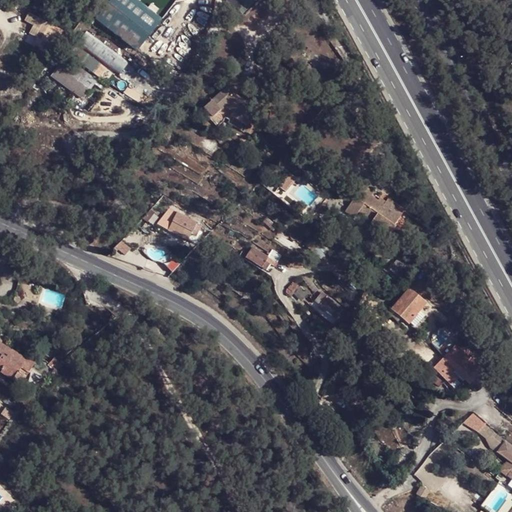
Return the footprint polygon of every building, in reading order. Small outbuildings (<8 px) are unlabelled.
[(94,0),(88,9),(97,16),(93,20),(136,51),(159,20),(131,0),(94,0)] [(88,9),(84,14),(93,20),(97,16),(88,9)] [(51,30),(38,23),(33,30),(39,34),(35,41),(42,45),(51,30)] [(82,31),(74,44),(117,75),(126,63),(82,31)] [(303,58),(286,45),(275,58),(293,71),(303,58)] [(85,57),(72,47),(65,56),(79,67),(85,57)] [(157,58),(153,64),(167,72),(170,66),(157,58)] [(94,80),(63,59),(50,78),(81,100),(94,80)] [(316,73),(307,66),(300,77),(307,82),(316,73)] [(213,118),(223,107),(224,104),(232,90),(226,86),(203,105),(213,118)] [(224,104),(223,107),(225,104),(234,109),(238,102),(241,96),(232,90),(224,104)] [(258,106),(241,96),(238,102),(255,111),(258,106)] [(238,102),(234,109),(230,116),(247,126),(255,111),(238,102)] [(382,203),(360,187),(347,204),(380,228),(385,219),(392,224),(398,215),(403,209),(387,197),(382,203)] [(194,224),(167,211),(159,226),(186,241),(194,224)] [(281,256),(271,249),(267,255),(252,245),(244,255),(269,272),(281,256)] [(389,263),(386,268),(395,276),(398,272),(409,260),(400,251),(389,263)] [(390,309),(391,310),(399,318),(405,323),(423,303),(408,289),(390,309)] [(349,315),(320,292),(314,300),(319,304),(317,307),(321,311),(324,308),(334,317),(332,319),(335,321),(337,319),(342,323),(349,315)] [(399,318),(391,310),(387,314),(396,322),(399,318)] [(4,358),(19,364),(24,356),(0,338),(0,368),(17,382),(21,377),(1,367),(4,358)] [(483,362),(459,339),(420,376),(426,382),(431,377),(437,382),(444,377),(454,384),(458,379),(455,376),(456,375),(460,378),(462,376),(466,379),(483,362)] [(16,368),(19,364),(4,358),(1,367),(21,377),(25,373),(16,368)] [(28,369),(19,364),(16,368),(25,373),(21,377),(24,379),(28,369)] [(352,392),(341,383),(336,390),(347,399),(352,392)] [(494,430),(482,422),(476,430),(487,439),(494,430)] [(511,479),(511,444),(494,430),(487,439),(486,445),(506,463),(504,465),(510,469),(506,474),(511,479)] [(409,461),(403,454),(393,464),(400,471),(409,461)] [(500,469),(506,474),(510,469),(504,465),(500,469)]
